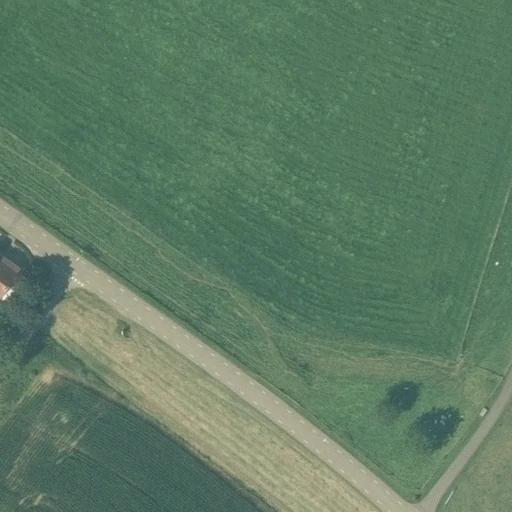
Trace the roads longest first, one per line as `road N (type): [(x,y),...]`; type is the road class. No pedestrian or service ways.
road 1 (tertiary): [(401,511),(314,439),(72,265)]
road 2 (unknown): [(424,511),(511,383)]
road 3 (unclassified): [(72,265),(0,372)]
